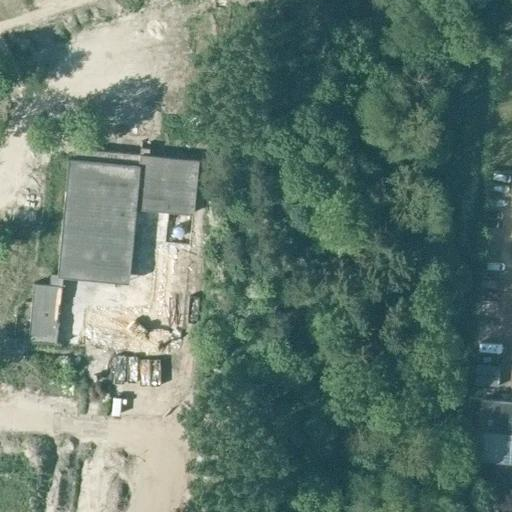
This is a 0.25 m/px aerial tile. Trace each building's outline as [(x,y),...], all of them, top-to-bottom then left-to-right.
[(181,212),(184,156),(52,150),(45,281),(19,280),(16,340),(92,344),(94,305),(90,305),(91,297),(84,296),(85,278),(118,279),(121,209),(142,210),(181,212)] [(151,214),(150,234),(164,234),(165,214),(151,214)] [(16,337),(0,335),(0,348),(14,350),(16,337)] [(475,459),(511,462),(511,401),(481,399),(475,459)] [(498,484),(511,486),(511,479),(511,472),(500,471),(498,484)] [(496,511),(498,502),(474,500),(472,511),(496,511)]
